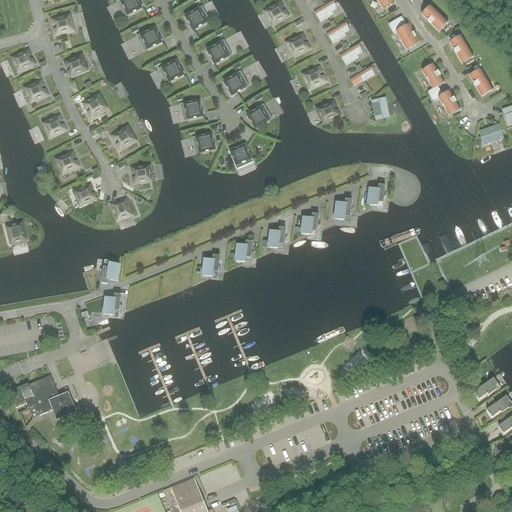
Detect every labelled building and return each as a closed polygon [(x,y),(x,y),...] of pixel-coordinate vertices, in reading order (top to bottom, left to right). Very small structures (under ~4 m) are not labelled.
[(128,16),(142,9),(137,0),(124,0),(121,2),(128,16)] [(377,0),(383,10),(396,2),(394,0),(377,0)] [(330,2),(315,12),(321,23),(332,16),(330,14),(336,11),(330,2)] [(275,24),(288,16),(280,3),(267,11),(275,24)] [(431,6),(422,15),(439,32),(448,23),(431,6)] [(193,31),(207,23),(199,10),(186,17),(193,31)] [(52,20),(56,35),(71,31),(67,16),(52,20)] [(402,17),(390,25),(395,34),(397,33),(407,51),(420,43),(410,25),(407,26),(402,17)] [(345,38),(343,35),(348,32),(343,23),(327,33),(334,44),(345,38)] [(148,50),(162,43),(155,29),(141,36),(148,50)] [(296,56),(310,49),(302,35),(289,42),(296,56)] [(450,43),(462,64),(473,57),(461,36),(450,43)] [(215,65),(229,57),(221,44),(207,51),(215,65)] [(361,54),(356,45),(340,54),(347,66),(357,59),(356,57),(361,54)] [(20,71),(34,65),(28,50),(14,57),(20,71)] [(79,57),(64,62),(70,77),(85,71),(79,57)] [(170,83),(183,75),(176,62),(162,69),(170,83)] [(428,92),(431,98),(441,92),(439,88),(445,85),(434,65),(422,72),(433,89),(428,92)] [(312,89),(326,82),(319,68),(305,74),(312,89)] [(349,79),(354,86),(370,77),(365,70),(349,79)] [(481,70),(470,76),(482,97),(493,90),(481,70)] [(232,96),(246,88),(238,75),(224,83),(232,96)] [(34,102),(48,96),(41,81),(27,88),(34,102)] [(441,92),(431,98),(434,102),(439,99),(449,116),(461,110),(450,92),(443,96),(441,92)] [(91,118),(104,110),(96,96),(83,104),(91,118)] [(385,99),(372,102),(376,120),(389,117),(385,99)] [(188,120),(203,117),(199,101),(184,105),(188,120)] [(326,123),(340,116),(333,102),(319,108),(326,123)] [(511,107),(503,111),(508,123),(511,121),(511,107)] [(256,129),(269,121),(261,108),(248,116),(256,129)] [(66,131),(59,117),(45,123),(52,137),(66,131)] [(498,126),(481,132),(485,145),(503,138),(498,126)] [(133,142),(125,128),(112,136),(120,150),(133,142)] [(200,153),(215,150),(211,135),(196,138),(200,153)] [(237,166),(251,160),(245,146),(231,152),(237,166)] [(79,167),(72,153),(58,159),(65,174),(79,167)] [(134,184),(150,182),(147,166),(132,169),(134,184)] [(83,206),(97,199),(90,185),(76,191),(83,206)] [(380,191),(370,189),(368,204),(378,206),(378,201),(384,202),(385,187),(380,186),(380,191)] [(117,219),(131,214),(126,199),(111,205),(117,219)] [(347,206),(337,205),(335,220),(345,221),(346,216),(351,217),(353,202),(347,201),(347,206)] [(314,221),(304,219),(302,234),(312,236),(312,231),(317,231),(319,217),(314,216),(314,221)] [(11,242),(26,239),(22,223),(7,227),(11,242)] [(281,235),(271,233),(269,248),(279,250),(280,245),(285,246),(286,231),(281,230),(281,235)] [(247,247),(238,246),(236,261),(246,262),(246,258),(251,258),(253,244),(248,243),(247,247)] [(215,262),(205,261),(203,276),(213,277),(213,272),(219,273),(220,258),(215,258),(215,262)] [(110,269),(105,268),(102,283),(107,284),(108,279),(118,281),(120,266),(110,264),(110,269)] [(480,303),(475,294),(469,298),(473,306),(480,303)] [(115,300),(105,299),(104,314),(113,316),(114,311),(119,311),(121,297),(116,296),(115,300)] [(51,376),(21,389),(10,393),(16,409),(27,404),(33,419),(55,410),(58,417),(74,411),(67,396),(60,399),(51,376)] [(489,396),(500,387),(497,383),(496,383),(494,380),(484,387),(483,386),(474,393),(479,400),(488,394),(489,396)] [(502,413),(511,406),(511,403),(510,400),(509,401),(507,397),(497,405),(496,404),(487,411),(492,418),(501,412),(502,413)] [(511,418),(509,421),(508,420),(499,427),(504,434),(511,428),(511,418)] [(498,451),(502,449),(498,439),(493,442),(498,451)] [(171,488),(180,511),(207,511),(194,479),(171,488)]
